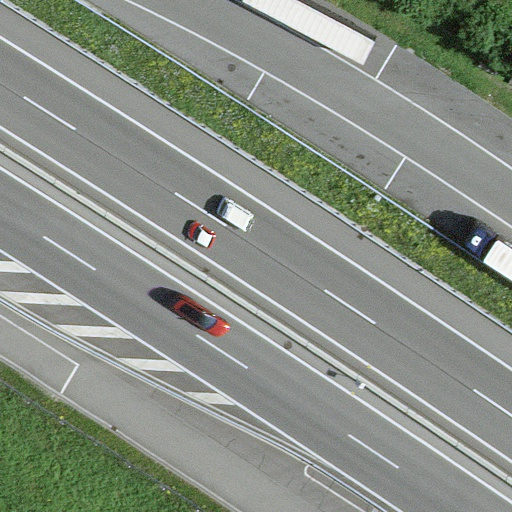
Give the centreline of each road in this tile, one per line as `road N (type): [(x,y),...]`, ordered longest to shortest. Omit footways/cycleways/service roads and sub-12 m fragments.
road 1 (motorway): [(511,416),(0,81)]
road 2 (motorway): [(0,209),(460,511)]
